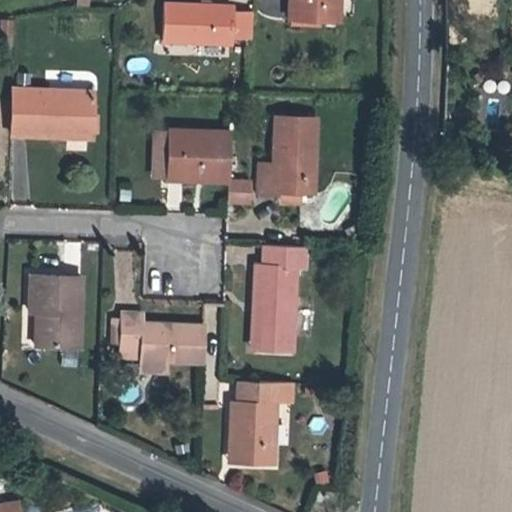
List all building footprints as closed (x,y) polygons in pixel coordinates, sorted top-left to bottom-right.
[(288,0),(288,17),(292,17),(309,17),(336,18),(336,0),(288,0)] [(231,5),(163,2),(162,39),(230,41),(230,37),(250,37),(251,10),(231,10),(231,5)] [(57,128),(91,129),(92,91),(12,87),(11,132),(57,134),(57,128)] [(299,175),(310,175),(313,116),(273,114),(272,154),(278,155),(278,161),(271,161),(258,161),(257,191),(277,192),(276,201),(297,203),(298,190),(299,175)] [(90,136),(91,129),(57,128),(57,134),(90,136)] [(150,175),(166,176),(168,128),(150,128),(150,175)] [(168,128),(166,176),(227,179),(228,130),(168,128)] [(309,190),(310,175),(299,175),(298,190),(309,190)] [(249,179),(227,179),(226,200),(249,201),(249,179)] [(253,260),(252,304),(257,305),(255,347),(289,348),(295,263),(303,264),(304,245),(262,244),(261,261),(253,260)] [(42,312),(41,344),(76,345),(79,275),(29,273),(28,310),(42,312)] [(20,343),(41,344),(42,312),(28,310),(21,311),(20,343)] [(121,313),(121,318),(120,341),(119,349),(140,351),(140,357),(141,359),(163,360),(201,362),(202,324),(142,322),(142,314),(121,313)] [(110,341),(120,341),(121,318),(111,318),(110,341)] [(119,356),(140,357),(140,351),(119,349),(119,356)] [(163,370),(163,360),(141,359),(140,369),(163,370)] [(232,400),(231,428),(236,429),(234,461),(272,464),(275,402),(277,382),(238,379),(237,400),(232,400)] [(293,383),(277,382),(275,402),(292,402),(293,383)]
